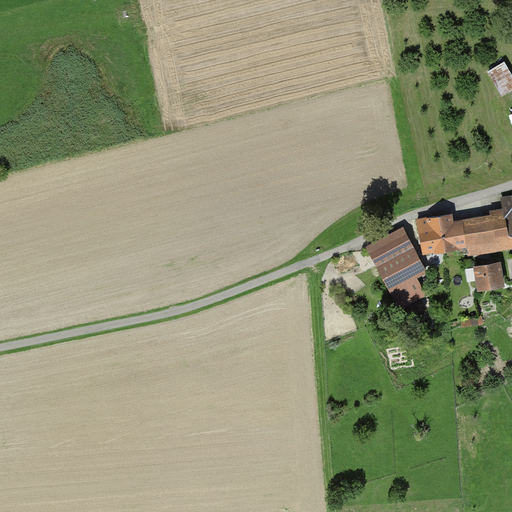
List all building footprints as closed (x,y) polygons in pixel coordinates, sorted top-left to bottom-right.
[(511,75),(506,65),(488,74),(503,100),(511,94),(511,75)] [(451,215),(418,220),(424,252),(457,246),(458,255),(511,245),(511,196),(502,199),(504,213),(452,223),(451,215)] [(405,230),(369,249),(400,308),(426,294),(416,276),(426,270),(405,230)] [(500,262),(476,266),(479,287),(504,283),(500,262)] [(475,266),(468,267),(470,280),(477,279),(475,266)] [(463,317),(463,325),(485,324),(485,316),(463,317)]
